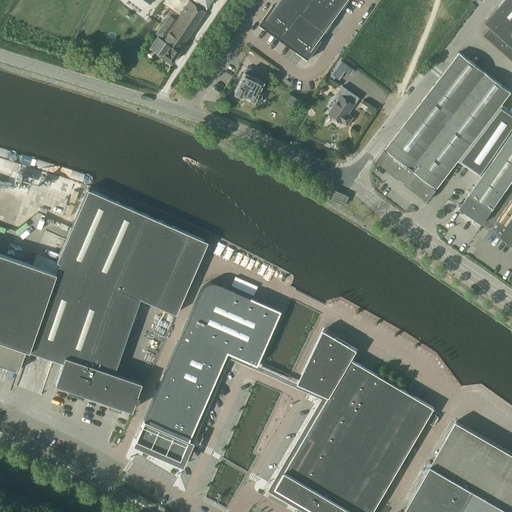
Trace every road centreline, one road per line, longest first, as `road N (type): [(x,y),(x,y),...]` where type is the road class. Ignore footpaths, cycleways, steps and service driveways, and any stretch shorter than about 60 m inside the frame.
road 1 (tertiary): [(0,56),(263,139),(350,184)]
road 2 (unclassified): [(350,184),(495,0)]
road 3 (tertiary): [(364,194),(511,305)]
road 4 (tertiary): [(511,293),(364,194)]
road 5 (tertiary): [(151,511),(0,437)]
